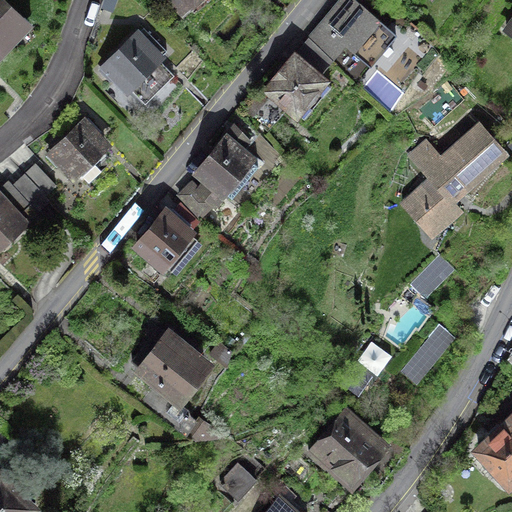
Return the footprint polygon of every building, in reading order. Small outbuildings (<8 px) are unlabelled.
[(0,0),(0,51),(26,25),(0,0)] [(175,0),(184,10),(194,0),(163,0),(165,1),(166,0),(175,0)] [(331,59),(357,83),(396,35),(355,0),(340,0),(308,39),(331,59)] [(135,36),(100,70),(110,79),(115,74),(144,104),(174,75),(135,36)] [(331,59),(308,39),(287,65),(285,64),(273,78),(275,80),(268,89),(295,112),(323,79),(318,75),(331,59)] [(88,117),(46,155),(56,165),(61,160),(74,175),(78,171),(88,183),(101,171),(90,160),(105,147),(95,136),(101,131),(88,117)] [(506,153),(480,124),(441,158),(426,142),(410,156),(432,179),(403,205),(430,235),(460,208),(453,201),(506,153)] [(209,202),(212,204),(251,160),(238,149),(248,137),(235,126),(198,169),(208,178),(199,189),(211,200),(209,202)] [(35,163),(23,174),(44,195),(56,184),(35,163)] [(12,185),(37,211),(49,200),(44,195),(23,174),(12,185)] [(0,249),(4,249),(10,244),(9,238),(37,211),(12,185),(8,180),(0,187),(0,249)] [(179,194),(198,213),(209,202),(211,200),(199,189),(191,181),(179,194)] [(164,265),(190,233),(164,212),(138,244),(164,265)] [(459,272),(440,291),(460,311),(480,292),(459,272)] [(174,403),(204,362),(189,351),(193,347),(183,339),(179,343),(157,327),(131,361),(157,380),(140,401),(184,434),(195,419),(174,403)] [(351,480),(383,443),(344,409),(308,450),(325,465),(328,461),(351,480)] [(224,432),(197,416),(195,419),(184,434),(192,440),(220,438),(224,432)] [(511,417),(478,450),(509,483),(511,479),(511,417)] [(220,482),(238,498),(265,468),(247,453),(220,482)] [(28,511),(33,507),(0,473),(0,511),(28,511)] [(293,511),(298,506),(291,500),(296,494),(286,486),(282,491),(280,489),(274,496),(278,499),(266,511),(293,511)] [(186,500),(174,511),(194,511),(197,510),(186,500)]
